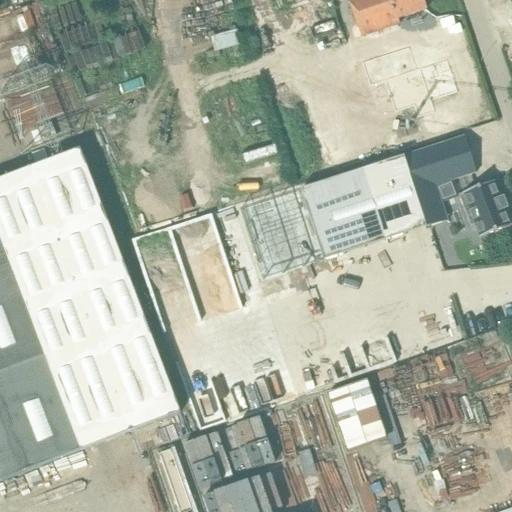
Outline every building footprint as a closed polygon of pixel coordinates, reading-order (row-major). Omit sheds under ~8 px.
[(349,0),(362,37),(381,30),(400,24),(398,19),(427,9),(423,0),(349,0)] [(406,49),(359,64),(367,88),(383,83),(393,114),(412,108),(416,119),(433,114),(429,102),(456,93),(446,61),(414,72),(406,49)] [(324,259),(386,239),(446,220),(435,185),(476,172),(465,137),(364,170),(302,190),(324,259)] [(0,482),(179,414),(80,151),(0,181),(0,482)] [(493,182),(463,194),(480,237),(510,225),(493,182)]
